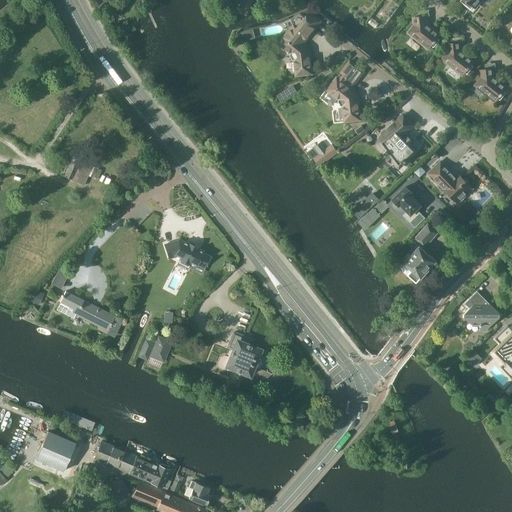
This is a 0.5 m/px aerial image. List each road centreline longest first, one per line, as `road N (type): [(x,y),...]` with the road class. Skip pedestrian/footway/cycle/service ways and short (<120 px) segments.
road 1 (secondary): [(353,385),(108,74),(64,0)]
road 2 (tertiary): [(353,385),(381,369),(470,259)]
road 3 (secondary): [(276,511),(347,428),(353,385)]
